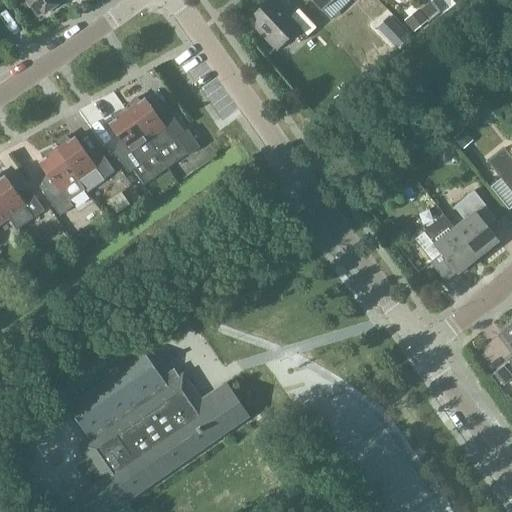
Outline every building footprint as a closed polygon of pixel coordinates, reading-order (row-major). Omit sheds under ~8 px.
[(27,0),(39,15),(60,0),(59,0),(27,0)] [(301,42),(316,28),(298,9),(290,17),(273,0),(269,0),(249,20),(276,49),(293,33),(301,42)] [(352,0),(354,1),(355,0),(311,0),(321,10),(331,0),(352,0)] [(187,129),(184,132),(170,112),(160,119),(144,97),(139,101),(135,97),(127,106),(124,108),(156,153),(176,138),(189,155),(200,147),(187,129)] [(128,173),(156,153),(124,108),(122,109),(111,114),(113,119),(108,123),(124,145),(113,152),(128,173)] [(85,190),(102,177),(103,179),(114,171),(100,151),(90,158),(74,136),(68,140),(65,136),(56,145),(54,146),(85,190)] [(43,158),(38,162),(53,184),(42,192),(59,215),(73,206),(69,201),(85,190),(54,146),(52,148),(41,153),(43,158)] [(511,161),(503,150),(486,163),(511,195),(511,161)] [(16,230),(44,210),(30,189),(20,196),(4,175),(0,177),(0,207),(8,218),(16,230)] [(454,231),(476,259),(496,243),(481,224),(491,216),(473,193),(453,209),(464,223),(454,231)] [(476,259),(454,231),(442,217),(412,242),(430,264),(440,257),(455,275),(476,259)] [(511,323),(499,333),(511,348),(511,358),(507,362),(511,368),(511,323)] [(143,351),(65,405),(88,438),(78,445),(87,458),(75,466),(89,486),(70,499),(78,511),(110,511),(212,440),(214,443),(218,440),(217,437),(247,416),(225,383),(200,400),(181,373),(178,376),(172,368),(160,376),(143,351)] [(511,370),(506,363),(497,371),(507,383),(511,379),(511,370)]
